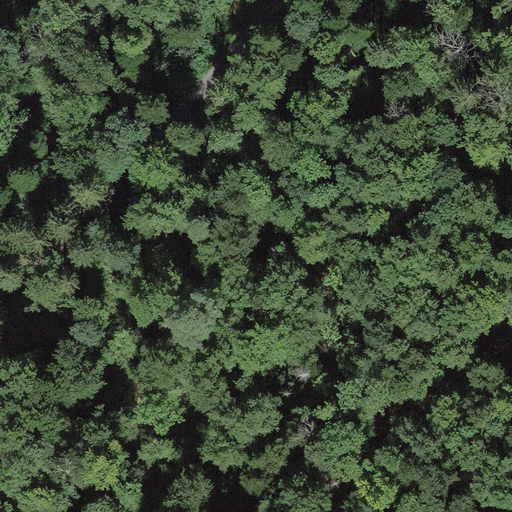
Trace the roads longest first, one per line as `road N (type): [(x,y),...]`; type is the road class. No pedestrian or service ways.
road 1 (track): [(173,511),(354,237),(511,20)]
road 2 (unclassified): [(0,281),(294,0)]
road 3 (track): [(511,349),(433,401),(341,511)]
